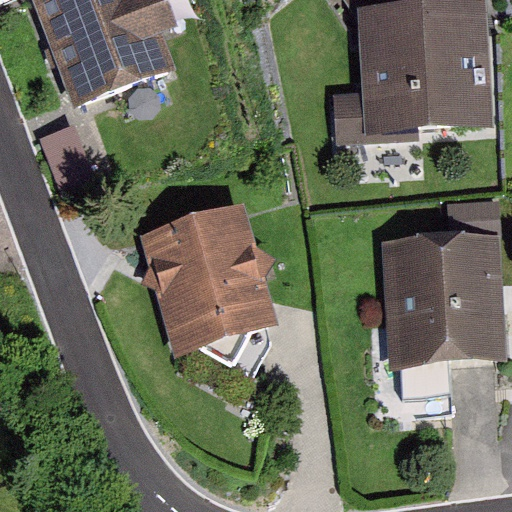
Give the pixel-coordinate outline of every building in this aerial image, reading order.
[(46,0),(36,4),(30,6),(75,125),(178,86),(166,53),(180,47),(162,0),(158,0),(148,4),(147,0),(46,0)] [(457,3),(454,0),(341,0),(379,56),(457,3)] [(335,156),(497,145),(488,18),(357,27),(363,105),(332,108),(335,156)] [(450,253),(384,255),(387,328),(371,329),(375,426),(451,423),(449,382),(507,380),(500,211),(449,213),(450,253)] [(246,223),(142,250),(175,373),(279,346),(246,223)]
